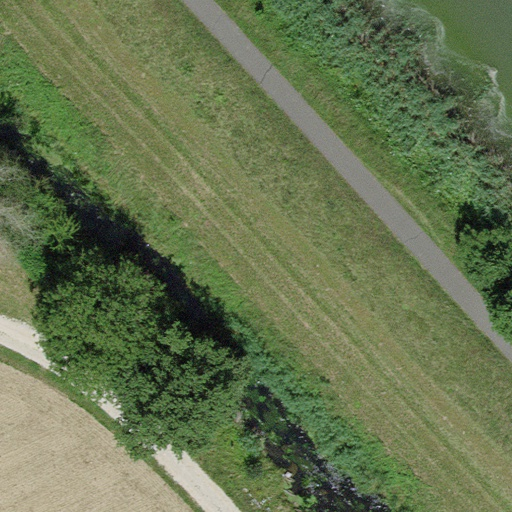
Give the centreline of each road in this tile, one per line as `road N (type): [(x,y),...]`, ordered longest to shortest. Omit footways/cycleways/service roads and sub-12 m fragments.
road 1 (track): [(197,0),(511,344)]
road 2 (track): [(225,511),(82,367),(0,323)]
